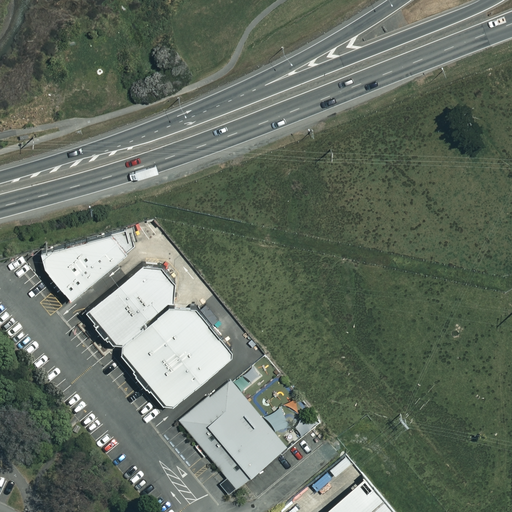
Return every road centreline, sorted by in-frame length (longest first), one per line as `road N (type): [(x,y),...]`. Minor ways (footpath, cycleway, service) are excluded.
road 1 (trunk): [(511,23),(219,138),(0,205)]
road 2 (trunk): [(0,187),(170,139),(489,0)]
road 3 (trunk): [(0,175),(189,113),(325,47),(399,0)]
road 4 (track): [(511,281),(172,213)]
